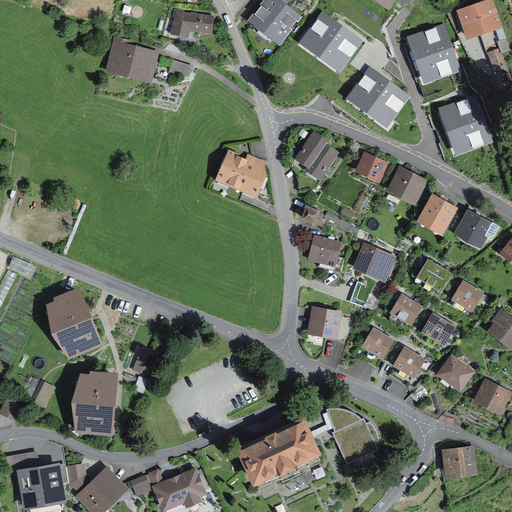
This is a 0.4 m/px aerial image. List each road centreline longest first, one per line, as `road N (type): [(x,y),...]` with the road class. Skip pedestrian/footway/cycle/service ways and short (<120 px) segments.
road 1 (residential): [(0,437),(33,432),(100,456),(161,455),(279,406),(314,372)]
road 2 (residential): [(283,355),(0,237)]
road 3 (residential): [(511,212),(321,119),(271,126)]
road 4 (residential): [(283,355),(293,265),(271,126)]
road 5 (residential): [(271,126),(216,0)]
road 6 (residential): [(425,423),(314,372)]
